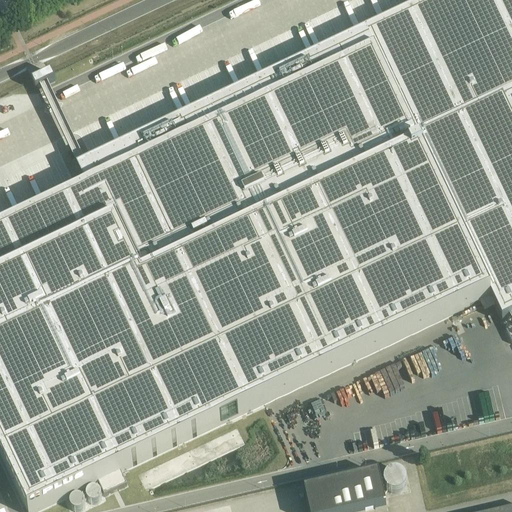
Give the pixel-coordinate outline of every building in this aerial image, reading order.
[(86,189),(0,229),(0,455),(26,511),(39,511),(100,483),(107,496),(116,492),(127,487),(121,474),(221,426),(491,299),(502,323),(511,318),(511,108),(511,107),(511,0),(438,0),(372,31),(78,171),(86,189)] [(51,74),(32,83),(36,91),(55,82),(51,74)] [(20,91),(0,98),(0,112),(24,103),(20,91)] [(407,485),(407,483),(407,481),(406,479),(405,477),(404,476),(403,474),(401,473),(399,472),(397,472),(395,471),(393,472),(391,472),(390,473),(388,474),(387,476),(385,477),(385,479),(384,481),(384,483),(384,485),(385,487),(385,489),(387,490),(388,492),(390,493),(391,494),(393,494),(395,494),(397,494),(399,494),(401,493),(403,492),(404,490),(405,489),(406,487),(407,485)] [(378,475),(304,492),(308,511),(363,511),(386,507),(378,475)] [(86,497),(86,498),(86,499),(86,500),(87,501),(87,502),(88,502),(88,503),(89,503),(89,504),(90,504),(91,505),(92,505),(93,505),(94,505),(95,505),(96,505),(97,505),(97,504),(98,504),(99,503),(100,503),(100,502),(101,502),(101,501),(101,500),(102,499),(102,498),(102,497),(102,496),(101,495),(101,494),(101,493),(100,493),(100,492),(99,491),(98,491),(98,490),(97,490),(96,490),(95,489),(94,489),(93,489),(92,490),(91,490),(90,490),(90,491),(89,491),(88,492),(87,493),(87,494),(86,494),(86,495),(86,496),(86,497)] [(70,505),(70,506),(70,507),(70,508),(71,508),(71,509),(71,510),(72,510),(72,511),(73,511),(74,511),(81,511),(82,511),(83,511),(83,510),(84,510),(84,509),(85,509),(85,508),(85,507),(85,506),(85,505),(85,504),(85,503),(85,502),(84,502),(84,501),(84,500),(83,500),(82,499),(81,498),(80,498),(79,498),(78,498),(77,498),(76,498),(75,498),(74,498),(74,499),(73,499),(73,500),(72,500),(72,501),(71,501),(71,502),(70,503),(70,504),(70,505)]
